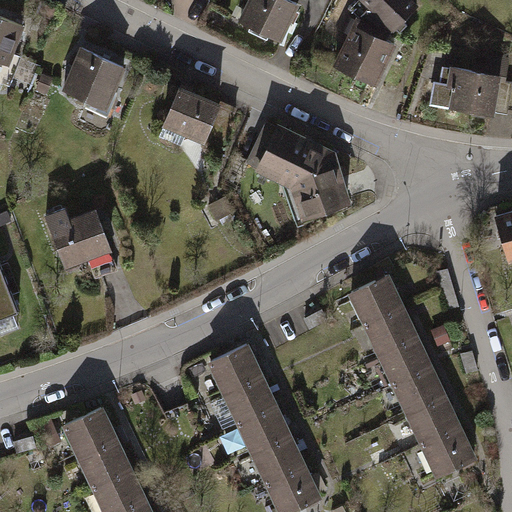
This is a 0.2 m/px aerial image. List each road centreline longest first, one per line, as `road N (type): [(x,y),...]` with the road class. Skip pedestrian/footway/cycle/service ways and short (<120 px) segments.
road 1 (residential): [(440,190),(227,310),(0,398)]
road 2 (residential): [(440,190),(413,153),(87,0)]
road 3 (residential): [(511,465),(508,424),(440,190)]
